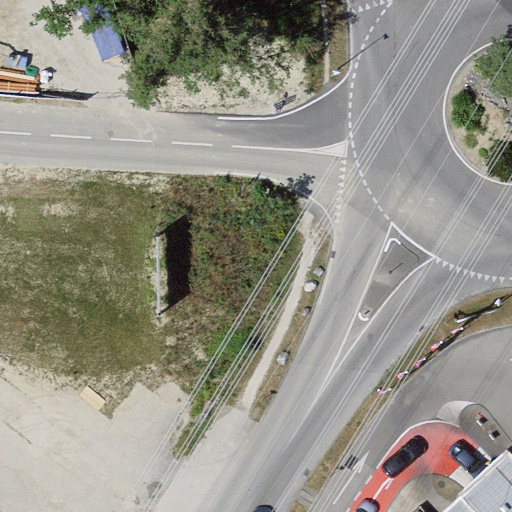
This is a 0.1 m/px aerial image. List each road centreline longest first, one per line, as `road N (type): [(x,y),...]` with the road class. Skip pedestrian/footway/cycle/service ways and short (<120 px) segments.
road 1 (unclassified): [(400,152),(0,132)]
road 2 (tertiary): [(400,152),(320,395)]
road 3 (tertiary): [(320,395),(457,272),(508,238)]
road 4 (secondary): [(400,152),(441,212),(508,238)]
road 5 (tertiary): [(320,395),(249,511)]
road 6 (secondary): [(485,0),(435,26),(398,83)]
